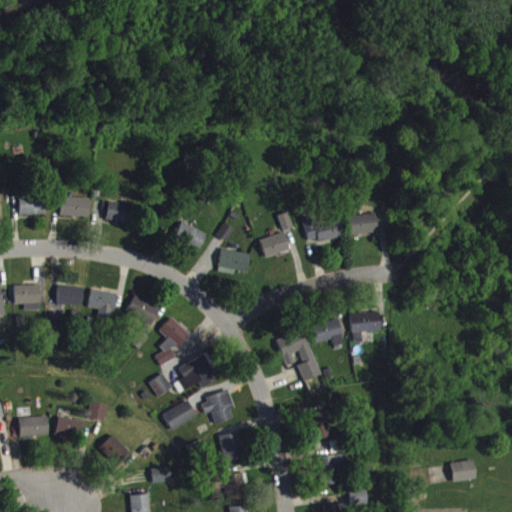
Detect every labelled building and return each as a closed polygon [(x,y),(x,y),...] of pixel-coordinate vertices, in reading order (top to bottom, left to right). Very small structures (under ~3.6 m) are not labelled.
[(20,223),(45,223),(45,204),(19,205),(20,223)] [(60,224),(89,225),(90,206),(61,205),(60,224)] [(132,213),(108,210),(106,228),(129,232),(132,213)] [(283,239),(292,236),(287,221),(279,224),(283,239)] [(349,244),(378,240),(375,221),(347,225),(349,244)] [(338,223),(304,232),(308,249),(317,247),(318,251),(344,244),(338,223)] [(207,242),(182,230),(174,247),(199,260),(207,242)] [(290,260),(286,241),(261,247),(265,265),(290,260)] [(247,281),(250,262),(222,258),(219,280),(235,283),(236,279),(247,281)] [(24,319),(41,319),(40,293),(14,294),(15,313),(24,312),(24,319)] [(83,314),(83,296),(58,295),(58,314),(83,314)] [(90,317),(100,318),(99,326),(113,327),(116,301),(91,298),(90,317)] [(160,316),(133,305),(126,324),(153,335),(160,316)] [(380,340),(379,321),(352,322),(353,350),(362,350),(362,341),(380,340)] [(167,347),(153,361),(166,373),(175,363),(172,361),(190,342),(172,326),(159,339),(167,347)] [(315,352),(332,348),(334,355),(344,353),(339,328),(311,333),(315,352)] [(286,374),(300,369),(301,372),(299,373),(305,390),(321,384),(304,339),(277,349),(286,374)] [(179,389),(185,399),(199,391),(202,396),(218,387),(204,363),(179,376),(185,386),(179,389)] [(150,391),(159,405),(173,396),(164,382),(150,391)] [(216,432),(234,427),(231,418),(235,417),(230,399),(201,408),(205,421),(212,420),(216,432)] [(172,439),(198,425),(189,409),(164,422),(172,439)] [(109,414),(92,410),(88,426),(105,430),(109,414)] [(307,423),(311,448),(331,445),(327,420),(307,423)] [(20,426),(21,445),(49,444),(49,425),(20,426)] [(81,448),(84,430),(59,425),(55,443),(81,448)] [(243,466),(237,440),(218,445),(224,471),(243,466)] [(101,455),(117,472),(131,460),(114,443),(101,455)] [(319,464),(320,493),(346,491),(344,462),(319,464)] [(451,472),(454,491),(477,487),(474,468),(451,472)] [(171,476),(153,477),(153,491),(172,490),(171,476)] [(227,509),(246,505),(242,481),(223,484),(227,509)] [(131,503),(131,511),(150,511),(150,503),(131,503)]
